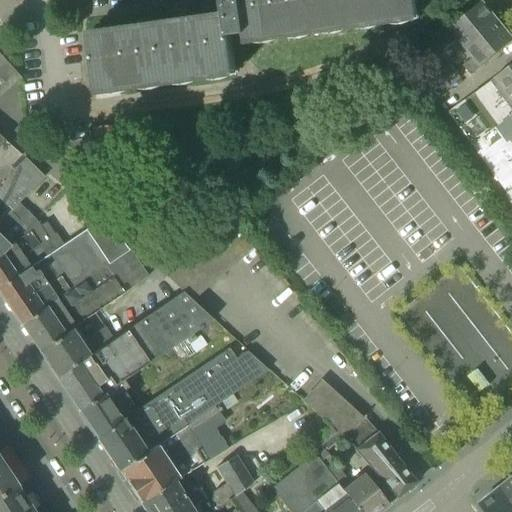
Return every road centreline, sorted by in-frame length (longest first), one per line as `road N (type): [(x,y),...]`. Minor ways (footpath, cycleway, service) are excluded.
road 1 (residential): [(122,511),(0,329)]
road 2 (residential): [(0,407),(69,511)]
